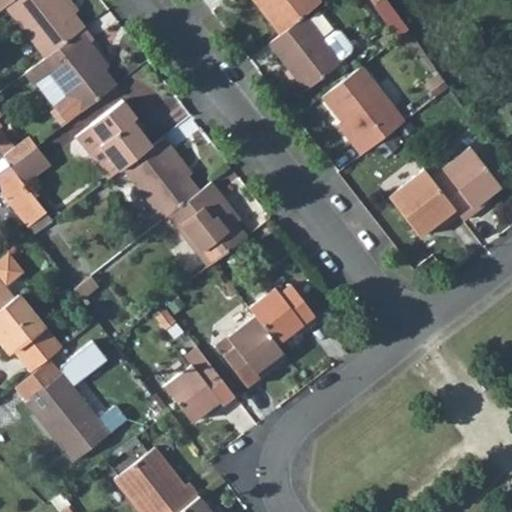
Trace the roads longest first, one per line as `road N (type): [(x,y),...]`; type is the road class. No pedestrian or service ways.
road 1 (residential): [(412,331),(156,0)]
road 2 (residential): [(293,511),(274,458),(291,423),(412,331)]
road 3 (residential): [(511,257),(412,331)]
